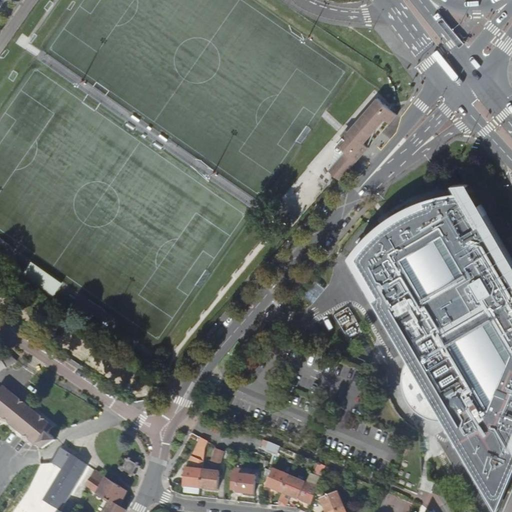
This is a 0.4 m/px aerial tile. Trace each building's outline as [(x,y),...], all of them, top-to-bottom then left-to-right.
[(329,171),(340,180),(363,154),(359,150),(361,147),(364,144),(386,121),(389,124),(397,114),(378,98),(350,131),(351,132),(348,135),(345,138),(344,137),(337,146),(336,149),(337,150),(340,152),(342,152),(344,150),(346,151),(329,171)] [(359,150),(363,154),(365,151),(368,147),(364,144),(361,147),(359,150)] [(418,204),(395,215),(344,260),(346,263),(348,262),(402,351),(406,357),(403,362),(401,366),(399,371),(398,375),(398,381),(399,386),(399,388),(400,391),(400,394),(401,396),(403,399),(404,401),(406,403),(407,406),(409,408),(411,410),(413,411),(415,413),(418,415),(420,416),(423,417),(425,418),(428,419),(430,419),(433,420),(436,420),(439,420),(441,420),(444,419),(444,421),(449,429),(494,503),(511,461),(511,261),(479,205),(478,206),(480,209),(474,213),(463,193),(432,199),(430,200),(418,204)] [(288,214),(282,220),(290,226),(295,220),(288,214)] [(62,283),(31,261),(27,268),(58,289),(62,283)] [(348,262),(346,263),(400,353),(402,351),(348,262)] [(27,268),(22,274),(53,296),(58,289),(27,268)] [(74,332),(65,345),(116,380),(125,366),(74,332)] [(2,358),(0,355),(0,371),(7,368),(11,365),(17,361),(9,354),(2,358)] [(0,416),(30,440),(40,448),(43,448),(55,440),(49,433),(53,427),(33,410),(16,397),(3,387),(0,390),(0,416)] [(511,461),(494,503),(449,429),(461,454),(495,511),(511,471),(511,461)] [(186,468),(184,486),(201,488),(203,470),(204,453),(204,450),(208,442),(201,438),(186,468)] [(281,447),(269,442),(265,450),(277,455),(281,447)] [(40,488),(36,494),(62,510),(69,499),(90,465),(79,458),(62,448),(55,459),(56,464),(57,464),(69,472),(54,496),(40,488)] [(224,451),(216,449),(213,460),(221,463),(224,451)] [(130,474),(129,476),(131,477),(132,475),(134,476),(135,475),(135,474),(133,473),(137,467),(139,468),(140,466),(138,465),(139,463),(137,461),(136,464),(130,460),(131,458),(129,457),(128,459),(126,458),(125,460),(127,461),(123,467),(121,466),(119,469),(124,471),(124,470),(130,474)] [(267,485),(283,492),(290,476),(274,469),(273,471),(270,478),(267,485)] [(220,472),(203,470),(201,488),(219,489),(220,472)] [(128,491),(97,471),(86,485),(110,502),(104,511),(125,511),(127,510),(120,505),(128,491)] [(232,473),(231,490),(237,490),(237,492),(255,494),(257,475),(232,473)] [(290,476),(283,492),(311,504),(318,487),(306,482),(306,483),(290,476)] [(323,499),(327,511),(334,511),(345,508),(339,492),(323,499)]
